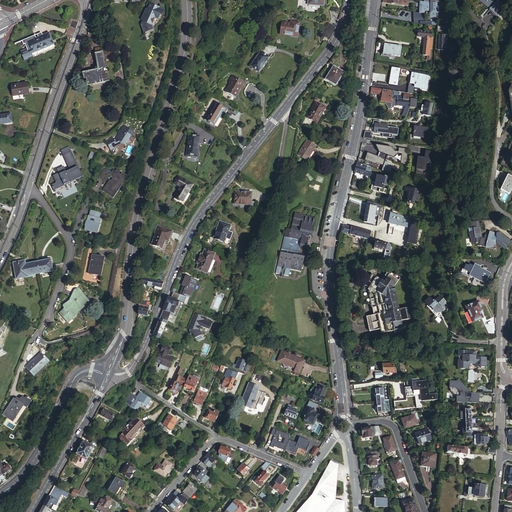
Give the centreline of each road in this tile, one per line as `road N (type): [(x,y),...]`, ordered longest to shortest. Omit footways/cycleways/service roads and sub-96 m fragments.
road 1 (residential): [(374,0),(362,101),(329,250),(344,422)]
road 2 (residential): [(350,0),(330,49),(194,221),(144,344)]
road 3 (tertiary): [(186,0),(182,53),(134,233),(124,334),(108,374)]
road 4 (unclassified): [(27,187),(83,0)]
road 5 (tertiary): [(108,374),(77,373),(33,461),(0,495)]
road 6 (residential): [(27,187),(58,219),(71,251),(36,337)]
road 7 (tertiary): [(108,374),(30,511)]
road 8 (residential): [(349,426),(393,424),(425,511)]
road 9 (residential): [(144,344),(140,386),(217,435)]
